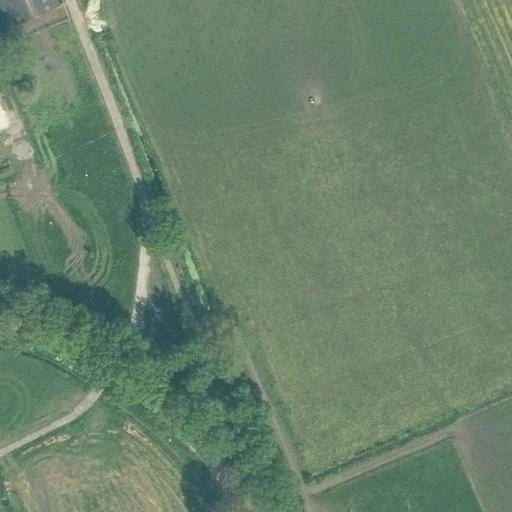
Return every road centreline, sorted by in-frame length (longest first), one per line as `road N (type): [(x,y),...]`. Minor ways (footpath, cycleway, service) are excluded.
road 1 (track): [(108,370),(136,319),(143,211),(68,0)]
road 2 (unclassified): [(246,511),(206,454),(149,400),(80,352),(0,323)]
road 3 (track): [(108,370),(84,405),(0,454)]
